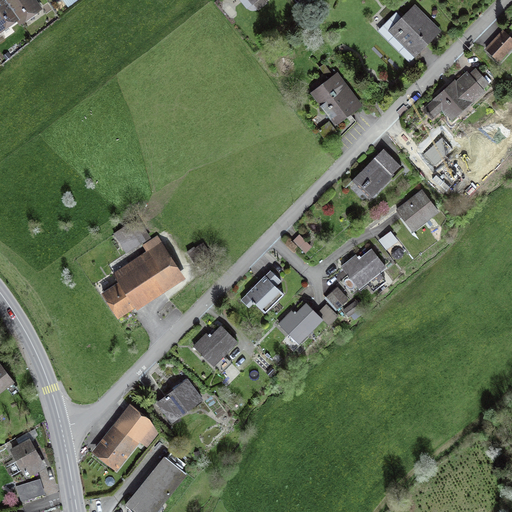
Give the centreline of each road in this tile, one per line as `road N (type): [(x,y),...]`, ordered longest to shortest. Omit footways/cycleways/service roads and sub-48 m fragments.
road 1 (residential): [(506,0),(101,405),(61,427)]
road 2 (secondary): [(61,427),(38,358),(0,292)]
